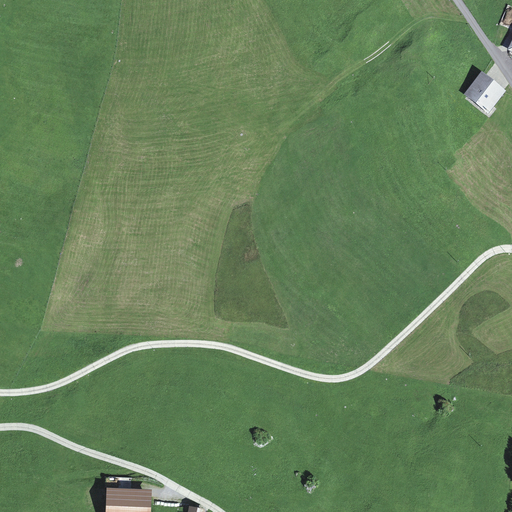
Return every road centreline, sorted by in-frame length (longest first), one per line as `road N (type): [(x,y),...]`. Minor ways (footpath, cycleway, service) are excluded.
road 1 (track): [(511,249),(486,255),(348,376),(299,373),(210,344),(169,342),(123,352),(54,385),(0,392)]
road 2 (track): [(0,427),(30,428),(143,470),(219,511)]
